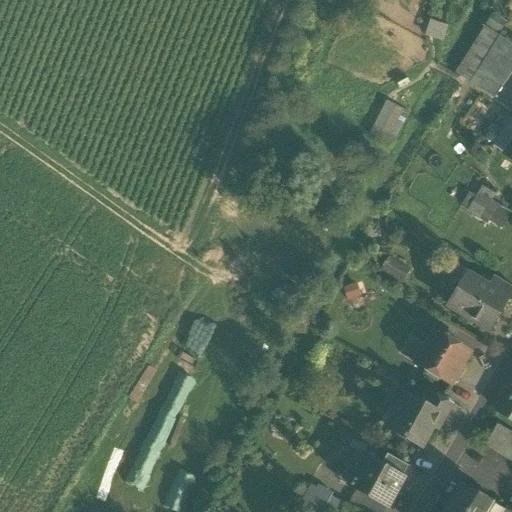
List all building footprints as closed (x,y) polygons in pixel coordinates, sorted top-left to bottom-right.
[(511,46),(500,38),(493,49),(479,71),(501,86),(511,70),(511,46)] [(362,115),(357,128),(394,143),(408,108),(373,94),(370,101),(322,81),(315,97),(362,115)] [(504,227),(511,208),(493,201),(497,191),(480,184),(468,213),(504,227)] [(381,270),(395,278),(401,267),(388,259),(381,270)] [(408,271),(401,267),(395,278),(401,282),(408,271)] [(447,306),(488,330),(506,299),(488,287),(466,274),(447,306)] [(511,287),(494,277),(488,287),(506,299),(510,300),(511,296),(511,287)] [(439,378),(450,385),(470,353),(433,331),(414,363),(426,370),(425,371),(426,376),(433,380),(438,379),(439,378)] [(511,383),(496,410),(511,419),(511,383)] [(439,414),(444,417),(451,404),(427,390),(421,402),(439,413),(439,414)] [(401,437),(420,448),(439,414),(439,413),(421,402),(403,392),(394,409),(399,412),(389,429),(402,436),(401,437)] [(486,447),(511,462),(511,433),(499,425),(486,447)] [(339,481),(348,486),(364,456),(356,451),(339,481)] [(381,465),(401,477),(407,466),(386,455),(381,465)] [(348,486),(386,507),(403,477),(401,477),(381,465),(364,456),(348,486)] [(502,511),(503,511),(461,486),(444,511),(502,511)]
